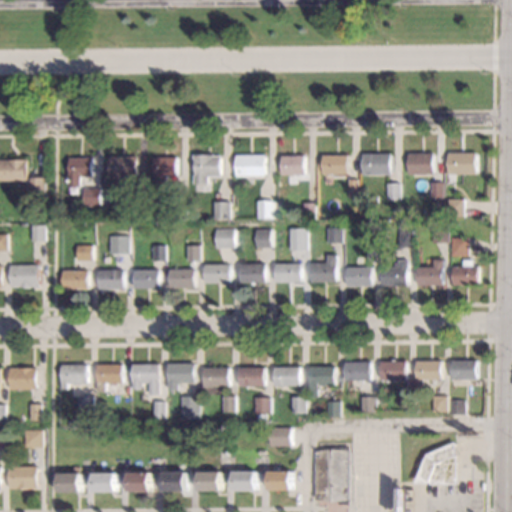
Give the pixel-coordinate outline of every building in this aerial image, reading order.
[(433,174),(409,174),(410,151),(434,152),(433,174)] [(477,174),(448,173),(449,151),(477,152),(477,174)] [(338,154),(349,155),(349,173),(330,173),(330,175),(322,175),(323,155),(326,155),(326,152),(332,152),(332,155),(334,155),(334,152),(338,152),(338,154)] [(215,154),(221,154),(220,176),(209,176),(209,184),(196,184),(196,153),(215,153),(215,154)] [(294,155),(306,155),(306,174),(292,174),(292,176),(287,176),(287,174),(282,174),(282,155),(290,155),(290,153),(294,153),(294,155)] [(392,174),(362,174),(363,153),(392,153),(392,174)] [(265,176),(237,176),(238,154),(265,154),(265,176)] [(138,176),(110,176),(110,155),(139,156),(138,176)] [(92,176),(81,176),(81,186),(78,186),(77,187),(73,187),(72,186),(68,186),(68,174),(69,174),(70,156),(92,157),(92,176)] [(177,175),(167,175),(167,182),(155,182),(155,156),(177,156),(177,175)] [(26,181),(0,181),(0,159),(26,159),(26,181)] [(46,196),(30,195),(30,177),(46,177),(46,196)] [(358,198),(349,198),(350,179),(356,179),(358,179),(358,198)] [(444,197),(430,197),(430,181),(442,181),(444,181),(444,197)] [(400,199),(388,199),(388,182),(392,182),(401,182),(400,199)] [(146,203),(129,203),(129,184),(146,184),(146,203)] [(102,205),(85,205),(85,187),(101,187),(102,187),(102,205)] [(464,217),(449,217),(449,197),(465,198),(464,217)] [(273,218),(258,217),(258,200),(273,200),(273,218)] [(230,218),(215,218),(215,201),(230,201),(230,218)] [(315,218),(304,218),(304,202),(307,202),(316,202),(315,218)] [(189,220),(168,220),(168,203),(189,203),(189,220)] [(130,221),(120,221),(120,213),(130,213),(130,221)] [(379,243),(363,243),(363,221),(379,222),(379,243)] [(45,241),(32,241),(32,224),(45,224),(45,241)] [(449,241),(432,241),(432,224),(449,224),(449,241)] [(342,243),(328,243),(328,226),(342,226),(342,243)] [(271,247),(256,247),(256,227),(271,227),(271,247)] [(305,235),(298,235),(298,227),(306,227),(305,235)] [(234,248),(217,247),(217,228),(235,229),(234,248)] [(414,247),(399,247),(399,229),(414,229),(414,247)] [(8,250),(0,250),(0,233),(8,233),(8,250)] [(129,253),(117,253),(117,237),(129,237),(129,253)] [(469,255),(452,255),(452,237),(470,237),(469,255)] [(201,261),(185,261),(185,239),(201,239),(201,261)] [(166,261),(153,261),(153,243),(166,244),(166,261)] [(93,260),(77,260),(77,245),(92,245),(93,260)] [(336,282),(311,282),(311,263),(327,263),(327,255),(336,255),(336,282)] [(444,285),(418,285),(418,266),(434,266),(434,258),(444,258),(444,285)] [(409,268),(408,268),(408,285),(383,285),(383,266),(399,266),(399,259),(409,259),(409,268)] [(475,266),(479,266),(479,284),(454,284),(454,265),(463,265),(463,259),(475,259),(475,266)] [(266,282),(255,282),(255,284),(251,284),(251,282),(240,282),(240,263),(257,263),(266,263),(266,282)] [(302,282),(276,281),(276,263),(302,263),(302,282)] [(39,286),(11,286),(11,264),(40,265),(39,286)] [(230,282),(205,282),(205,264),(230,264),(230,282)] [(368,266),(372,266),(372,286),(361,286),(361,288),(358,288),(358,286),(347,286),(348,266),(363,266),(363,264),(368,264),(368,266)] [(88,288),(63,288),(63,268),(88,268),(88,288)] [(195,287),(169,287),(169,268),(195,268),(195,287)] [(124,288),(98,287),(99,269),(125,269),(124,288)] [(160,287),(134,287),(134,269),(160,269),(160,287)] [(397,361),(408,361),(408,379),(392,379),(392,382),(387,382),(387,380),(382,380),(382,361),(393,361),(393,358),(397,358),(397,361)] [(444,379),(425,379),(425,385),(417,385),(418,360),(444,361),(444,379)] [(479,379),(453,379),(454,360),(479,360),(479,379)] [(372,380),(347,380),(347,361),(372,361),(372,380)] [(88,383),(68,383),(68,389),(62,389),(62,363),(88,363),(88,383)] [(123,382),(107,382),(107,391),(98,391),(98,363),(124,364),(123,382)] [(160,395),(149,395),(149,382),(143,382),(143,388),(133,388),(133,363),(160,364),(160,395)] [(196,382),(179,382),(179,390),(168,389),(168,363),(196,364),(196,382)] [(337,385),(322,385),(322,389),(320,389),(320,397),(311,397),(312,365),(337,365),(337,385)] [(266,386),(241,386),(241,366),(266,366),(266,386)] [(300,385),(276,385),(276,366),(301,366),(300,385)] [(38,388),(11,388),(11,367),(38,367),(38,388)] [(229,387),(205,386),(205,367),(229,367),(229,387)] [(414,405),(400,405),(400,389),(414,389),(414,405)] [(95,412),(78,412),(78,395),(83,395),(96,395),(95,412)] [(200,418),(182,418),(182,395),(200,396),(200,418)] [(237,412),(224,411),(224,395),(237,396),(237,412)] [(449,411),(435,411),(435,395),(449,395),(449,411)] [(378,412),(363,412),(363,396),(378,396),(378,412)] [(271,413),(257,413),(257,397),(271,397),(271,413)] [(307,413),(294,413),(294,397),(299,397),(307,397),(307,413)] [(467,414),(452,414),(452,398),(467,398),(467,414)] [(165,418),(155,418),(155,400),(158,400),(166,400),(165,418)] [(342,417),(329,416),(330,400),(340,400),(342,400),(342,417)] [(43,419),(32,419),(32,403),(43,403),(43,419)] [(78,428),(69,427),(69,420),(78,420),(78,428)] [(292,445),(272,445),(271,428),(292,427),(292,445)] [(43,446),(25,446),(25,430),(42,429),(43,446)] [(456,456),(458,456),(458,483),(416,483),(428,454),(456,441),(456,456)] [(347,504),(338,504),(338,502),(315,502),(316,450),(331,450),(331,445),(348,445),(347,504)] [(182,472),(186,472),(187,491),(164,491),(164,472),(176,472),(176,464),(182,464),(182,472)] [(37,467),(40,467),(41,471),(37,472),(38,487),(10,488),(9,466),(37,465),(37,467)] [(79,473),(82,473),(82,492),(59,492),(59,472),(72,472),(72,467),(79,467),(79,473)] [(293,490),(270,490),(270,470),(293,470),(293,490)] [(221,491),(199,490),(199,471),(222,471),(221,491)] [(256,490),(234,490),(235,471),(257,472),(256,490)] [(150,492),(129,491),(129,472),(151,472),(150,492)] [(117,492),(94,491),(94,473),(117,473),(117,492)]
